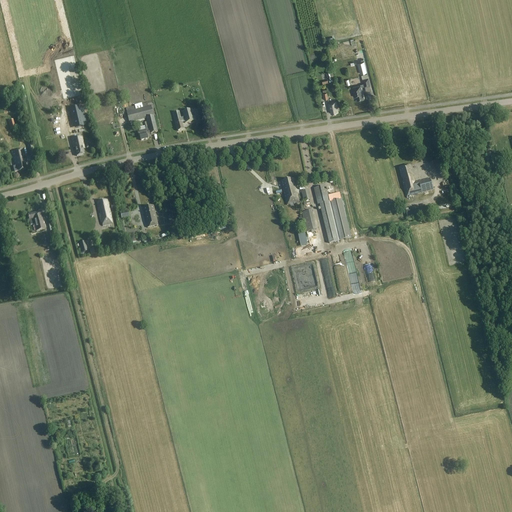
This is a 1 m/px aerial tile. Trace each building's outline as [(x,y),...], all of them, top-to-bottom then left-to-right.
[(358,63),(361,74),(367,72),(364,62),(358,63)] [(73,72),(61,75),(69,108),(82,105),(73,72)] [(365,87),(370,86),(368,78),(363,79),(364,84),(360,85),(352,88),(354,97),(356,97),(357,101),(364,100),(361,87),(364,86),(365,87)] [(338,113),(336,102),(329,103),(329,109),(330,108),(331,114),(338,113)] [(147,103),(126,108),(130,122),(131,122),(131,124),(145,121),(144,119),(147,118),(149,127),(145,128),(146,130),(137,132),(138,135),(140,135),(141,141),(149,139),(148,134),(151,134),(158,133),(151,106),(148,107),(147,103)] [(51,135),(44,105),(36,107),(41,130),(43,129),(45,137),(51,135)] [(72,112),(76,129),(83,127),(83,126),(87,126),(84,110),(80,111),(80,110),(72,112)] [(193,117),(193,114),(194,113),(193,110),(182,112),(184,119),(181,120),(179,112),(173,113),(178,132),(184,130),(182,121),(184,121),(185,124),(196,121),(194,116),(193,117)] [(9,147),(21,144),(19,135),(7,139),(9,147)] [(64,135),(57,137),(61,150),(68,148),(64,135)] [(85,149),(82,137),(71,140),(73,148),(75,148),(77,157),(84,155),(83,150),(85,149)] [(23,161),(22,158),(24,158),(22,149),(12,151),(16,166),(14,166),(16,172),(26,169),(24,161),(23,161)] [(414,183),(409,165),(399,168),(401,179),(402,178),(403,182),(402,182),(406,197),(433,190),(430,179),(414,183)] [(446,166),(438,168),(440,174),(447,172),(446,166)] [(294,204),(299,203),(297,193),(295,193),(295,190),(296,189),(294,179),(282,182),(287,205),(291,205),(290,204),(293,203),(294,204)] [(325,186),(313,189),(317,205),(320,205),(321,211),(319,212),(320,217),(322,216),(329,244),(338,242),(350,239),(341,199),(329,202),(328,196),(325,186)] [(301,192),(304,202),(311,200),(309,190),(301,192)] [(107,206),(106,200),(98,202),(99,207),(98,208),(98,211),(101,211),(101,214),(99,215),(100,222),(102,222),(103,226),(112,224),(109,209),(108,210),(108,208),(108,206),(107,206)] [(158,226),(154,206),(144,208),(145,215),(146,215),(146,218),(145,218),(147,228),(158,226)] [(420,209),(406,211),(407,219),(421,217),(420,209)] [(312,211),(302,213),(303,218),(303,221),(306,233),(317,230),(312,211)] [(37,231),(45,229),(42,217),(41,212),(28,215),(30,221),(31,225),(35,224),(37,231)] [(306,238),(304,233),(299,234),(301,246),(307,244),(307,241),(309,241),(308,237),(306,238)] [(55,242),(51,244),(54,256),(59,254),(56,242),(55,242)] [(85,242),(79,243),(82,253),(88,251),(85,242)] [(297,292),(316,287),(313,276),(301,279),(299,270),(292,272),(297,292)]
